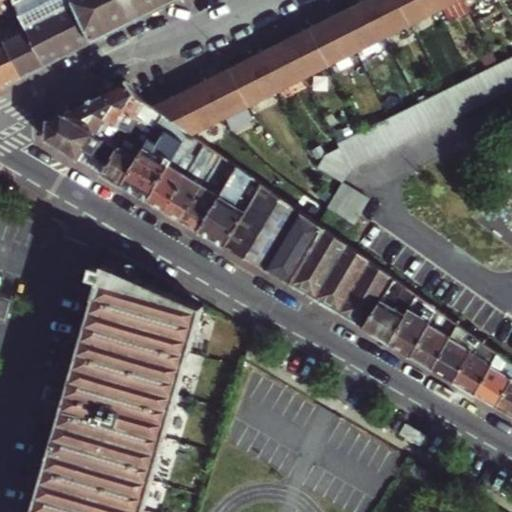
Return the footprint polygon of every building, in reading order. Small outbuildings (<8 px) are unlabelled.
[(0,0),(0,18),(20,10),(15,0),(0,0)] [(85,47),(95,41),(76,0),(15,0),(20,10),(46,66),(64,57),(85,47)] [(144,17),(178,0),(76,0),(95,41),(144,17)] [(360,52),(387,38),(369,0),(367,0),(357,5),(343,12),(360,52)] [(369,0),(387,38),(414,25),(403,0),(369,0)] [(403,0),(414,25),(440,12),(435,0),(403,0)] [(435,0),(440,12),(463,0),(435,0)] [(36,71),(46,66),(20,10),(0,18),(0,28),(23,78),(36,71)] [(333,66),(360,52),(343,12),(332,18),(316,26),(333,66)] [(306,79),(333,66),(316,26),(304,32),(289,40),(306,79)] [(0,89),(12,83),(23,78),(0,28),(0,89)] [(279,92),(306,79),(289,40),(276,46),(262,53),(279,92)] [(252,106),(279,92),(262,53),(249,59),(235,67),(252,106)] [(510,92),(511,91),(511,62),(510,58),(497,65),(510,92)] [(496,99),(510,92),(497,65),(483,71),(496,99)] [(222,121),(252,106),(235,67),(222,73),(208,80),(222,121)] [(483,105),(496,99),(483,71),(470,78),(483,105)] [(471,111),(483,105),(470,78),(458,84),(471,111)] [(195,135),(222,121),(208,80),(186,91),(156,106),(166,114),(186,128),(195,135)] [(158,126),(166,114),(156,106),(145,99),(125,81),(116,86),(102,92),(142,120),(156,129),(158,126)] [(457,118),(471,111),(458,84),(444,91),(457,118)] [(444,124),(457,118),(444,91),(430,98),(444,124)] [(131,139),(142,120),(102,92),(94,97),(82,103),(126,136),(131,139)] [(431,131),(444,124),(430,98),(417,104),(431,131)] [(115,155),(126,136),(82,103),(74,107),(61,113),(115,155)] [(418,137),(431,131),(417,104),(405,110),(418,137)] [(405,144),(418,137),(405,110),(392,116),(405,144)] [(104,173),(115,155),(61,113),(56,116),(49,119),(48,140),(104,173)] [(145,197),(178,141),(186,128),(166,114),(158,126),(167,131),(159,144),(150,139),(123,185),(145,197)] [(392,150),(405,144),(392,116),(379,122),(392,150)] [(123,185),(150,139),(156,129),(142,120),(131,139),(126,136),(115,155),(104,173),(123,185)] [(379,156),(392,150),(379,122),(365,129),(379,156)] [(366,163),(379,156),(365,129),(352,136),(366,163)] [(352,170),(366,163),(352,136),(339,142),(341,147),(352,170)] [(166,210),(187,174),(176,168),(188,147),(178,141),(145,197),(166,210)] [(344,184),(352,170),(341,147),(328,156),(319,168),(344,184)] [(166,210),(183,220),(204,184),(198,180),(209,159),(199,153),(187,174),(166,210)] [(183,220),(200,230),(222,195),(215,191),(226,170),(234,174),(239,166),(222,154),(204,184),(183,220)] [(226,245),(264,183),(239,166),(234,174),(222,195),(200,230),(226,245)] [(215,191),(222,195),(234,174),(226,170),(215,191)] [(396,277),(264,183),(226,245),(366,328),(396,277)] [(330,208),(342,215),(357,191),(344,184),(330,208)] [(342,215),(357,224),(372,200),(357,191),(342,215)] [(145,511),(146,510),(155,478),(166,439),(178,398),(195,337),(204,307),(105,264),(103,268),(95,265),(91,277),(100,280),(93,305),(76,365),(56,435),(36,501),(33,511),(145,511)] [(391,343),(411,310),(420,294),(396,277),(366,328),(391,343)] [(391,343),(413,355),(440,309),(430,302),(422,316),(411,310),(391,343)] [(434,368),(452,337),(460,323),(440,309),(413,355),(434,368)] [(434,368),(455,381),(481,338),(471,331),(463,344),(452,337),(434,368)] [(455,381),(477,393),(492,366),(501,352),(481,338),(455,381)] [(477,393),(498,406),(511,382),(511,360),(511,359),(503,373),(492,366),(477,393)] [(511,382),(498,406),(511,414),(511,382)] [(429,470),(414,461),(408,470),(424,479),(429,470)]
